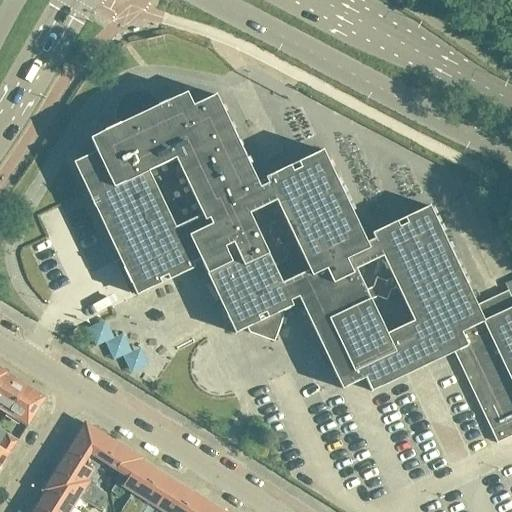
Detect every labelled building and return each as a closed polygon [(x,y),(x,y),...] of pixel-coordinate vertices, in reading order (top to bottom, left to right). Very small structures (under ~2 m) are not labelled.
[(497,443),(506,439),(511,435),(511,299),(508,291),(476,305),(429,206),(404,218),(407,223),(399,227),(396,221),(371,233),(374,239),(366,243),(363,237),(322,150),(297,162),(300,168),(292,172),(289,166),(264,178),(267,184),(259,187),(257,182),(215,95),(193,106),(186,92),(163,103),(159,105),(156,101),(151,97),(146,94),(140,92),(134,92),(128,94),(123,98),(119,102),(116,108),(115,114),(115,120),(117,125),(113,127),(98,134),(90,138),(96,151),(73,162),(74,163),(120,261),(131,284),(136,295),(138,294),(159,285),(161,283),(159,279),(167,275),(169,280),(194,268),(192,263),(200,259),(235,334),(247,328),(249,333),(268,339),(276,335),(283,317),(280,312),(292,306),(290,301),(298,297),(321,345),(332,370),(337,380),(342,389),(359,381),(364,378),(371,391),(379,387),(379,388),(381,387),(454,353),(454,352),(459,350),(481,398),(477,400),(497,443)] [(108,324),(88,332),(96,351),(105,347),(113,366),(124,362),(133,379),(151,370),(143,352),(133,356),(126,337),(115,341),(108,324)] [(0,408),(8,413),(25,386),(6,373),(0,382),(0,408)] [(45,398),(25,386),(8,413),(28,426),(45,398)] [(102,461),(113,442),(89,427),(83,428),(66,455),(91,471),(95,474),(102,461)] [(0,428),(0,448),(10,454),(16,444),(19,440),(11,435),(0,428)] [(124,488),(140,461),(141,459),(113,442),(102,461),(119,472),(115,480),(118,482),(111,492),(118,497),(124,488)] [(0,470),(10,454),(0,448),(0,470)] [(85,481),(91,471),(66,455),(55,473),(104,504),(108,496),(85,481)] [(132,511),(157,472),(140,461),(124,488),(133,493),(121,511),(132,511)] [(158,509),(174,483),(157,472),(132,511),(142,511),(149,503),(158,509)] [(104,504),(55,473),(44,490),(70,506),(76,497),(99,511),(104,504)] [(179,511),(191,494),(174,483),(158,509),(162,511),(179,511)] [(70,511),(73,508),(70,507),(70,506),(44,490),(44,491),(46,492),(36,509),(40,511),(70,511)] [(203,511),(208,505),(191,494),(179,511),(203,511)]
